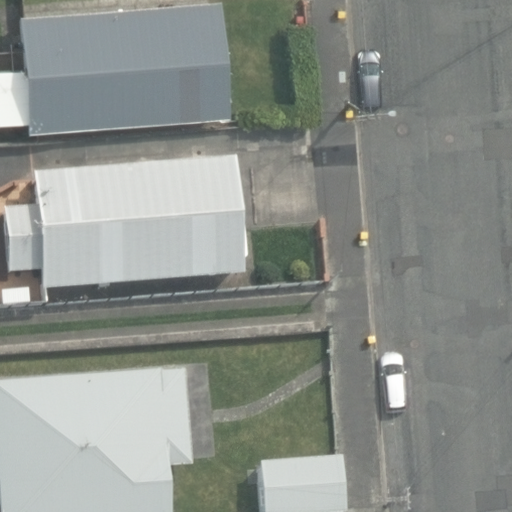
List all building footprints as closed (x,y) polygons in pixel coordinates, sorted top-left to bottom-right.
[(0,123),(24,122),(24,129),(226,113),(217,0),(170,0),(16,12),(20,66),(0,67),(0,123)] [(32,271),(34,292),(240,275),(231,160),(32,176),(34,206),(1,209),(6,273),(32,271)] [(25,292),(0,293),(0,308),(26,307),(25,292)] [(0,386),(0,511),(167,511),(167,503),(168,490),(168,483),(164,472),(163,466),(190,463),(182,374),(156,377),(156,373),(0,386)] [(259,465),(262,511),(343,511),(340,459),(259,465)]
